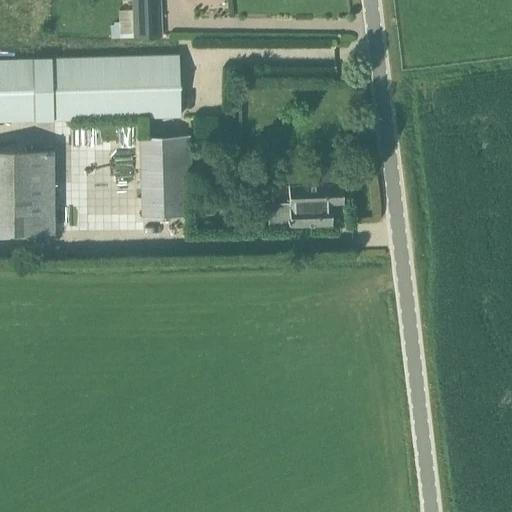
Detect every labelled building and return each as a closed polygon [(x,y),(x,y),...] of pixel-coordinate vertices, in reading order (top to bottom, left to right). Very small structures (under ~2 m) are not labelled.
[(160,37),(159,0),(130,0),(132,38),(160,37)] [(126,37),(126,8),(113,9),(113,38),(126,37)] [(180,55),(0,59),(0,121),(181,117),(180,55)] [(138,137),(141,216),(186,214),(185,185),(191,185),(189,135),(138,137)] [(0,150),(0,233),(55,233),(54,150),(0,150)] [(338,184),(338,169),(293,170),(293,185),(289,185),(289,201),(274,201),(274,205),(270,205),(270,225),(275,225),(275,228),(290,227),(290,229),(336,228),(336,201),(343,201),(343,184),(338,184)]
